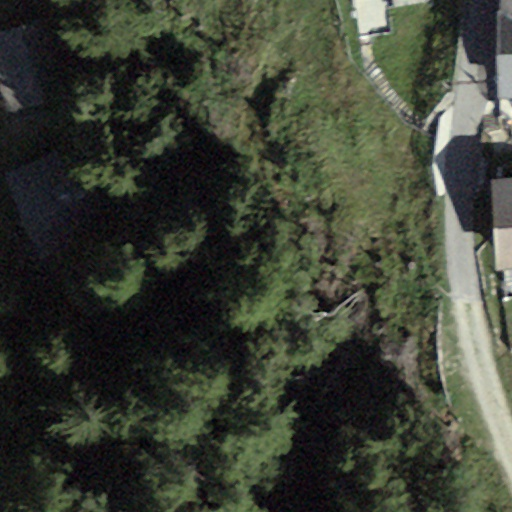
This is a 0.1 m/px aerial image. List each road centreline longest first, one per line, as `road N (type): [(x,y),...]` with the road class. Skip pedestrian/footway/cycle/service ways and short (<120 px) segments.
road 1 (track): [(478,0),(468,145),(489,340),(511,398)]
road 2 (track): [(323,0),(328,21),(381,90),(468,145)]
